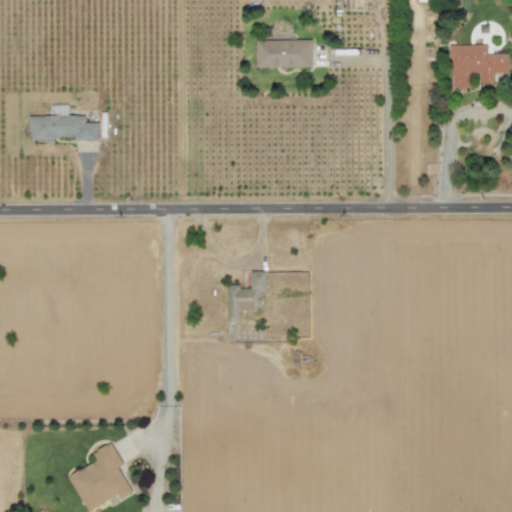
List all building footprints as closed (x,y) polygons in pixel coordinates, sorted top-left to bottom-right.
[(255,68),(313,67),(313,39),(255,40),(255,68)] [(450,46),(451,89),(468,88),(468,73),(479,73),(479,83),(494,83),(494,73),(508,72),(508,54),(488,55),(488,45),(450,46)] [(29,116),(29,139),(74,139),(74,141),(98,141),(98,122),(84,123),(84,115),(29,116)] [(226,287),(226,322),(240,322),(240,310),(262,309),(261,292),(267,292),(267,271),(249,271),(249,286),(226,287)] [(132,493),(118,467),(123,465),(110,443),(91,453),(95,461),(67,477),(87,511),(117,495),(119,500),(132,493)]
